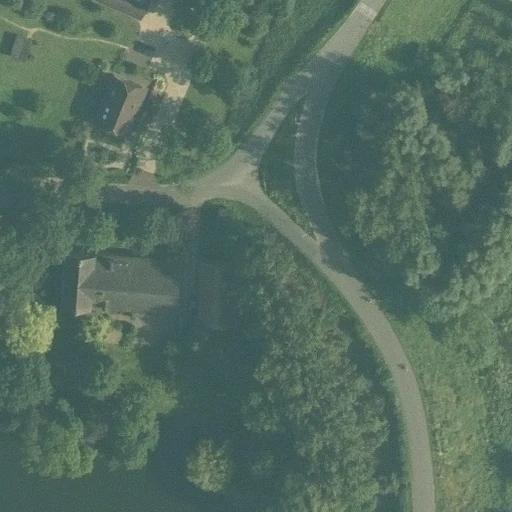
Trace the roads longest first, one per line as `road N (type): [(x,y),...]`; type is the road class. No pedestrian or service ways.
road 1 (track): [(502,302),(462,331),(300,166)]
road 2 (unclassified): [(423,511),(422,456),(398,369),(336,272)]
road 3 (unclassified): [(336,272),(301,186),(298,148),(331,58)]
road 4 (unclassified): [(0,187),(160,195),(222,188)]
road 5 (unclassified): [(222,188),(291,94),(331,58)]
road 6 (unclassified): [(222,188),(252,201),(336,272)]
